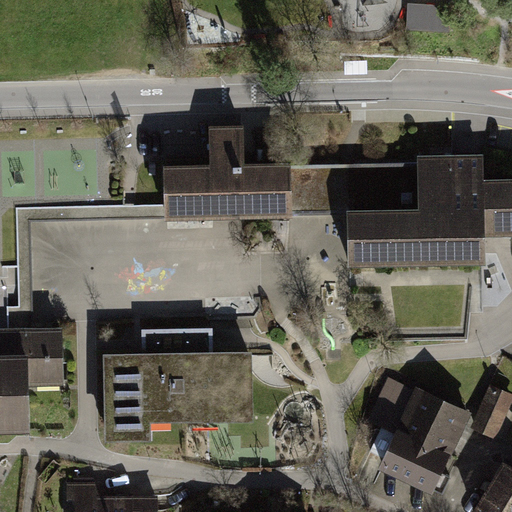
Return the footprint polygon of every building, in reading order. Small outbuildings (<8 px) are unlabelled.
[(453,34),(454,5),(410,4),(409,32),(453,34)] [(166,168),(167,216),(290,213),(289,165),(259,165),(243,166),(242,127),(211,128),(212,167),(166,168)] [(348,211),(349,264),(485,261),(484,234),(511,233),(511,179),(483,180),(482,155),(419,157),(420,209),(348,211)] [(0,330),(0,430),(28,430),(27,380),(62,379),(61,329),(0,330)] [(144,356),(106,356),(107,437),(148,437),(148,419),(250,418),(250,353),(211,353),(211,329),(143,330),(144,356)] [(465,421),(386,382),(365,425),(390,438),(372,475),(438,508),(451,482),(438,475),(465,421)] [(511,402),(490,393),(473,434),(495,443),(511,402)] [(511,511),(511,478),(497,470),(473,511),(511,511)] [(70,508),(70,511),(156,511),(156,495),(95,496),(95,487),(65,488),(66,508),(70,508)]
